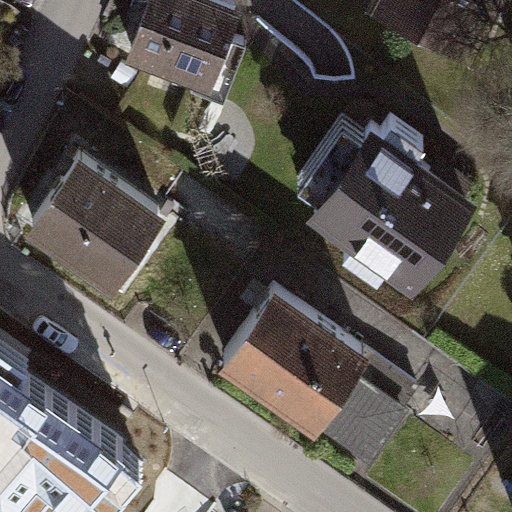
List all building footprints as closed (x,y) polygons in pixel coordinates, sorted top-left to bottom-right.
[(139,0),(123,45),(187,69),(182,82),(216,94),(238,35),(216,27),(226,0),(139,0)] [(376,0),(456,41),(476,0),(376,0)] [(88,94),(23,180),(124,254),(188,168),(88,94)] [(371,124),(363,118),(306,198),(347,227),(336,243),(368,266),(380,249),(404,266),(458,191),(427,167),(403,149),(415,133),(382,109),(371,124)] [(409,379),(265,278),(216,348),(307,412),(341,363),(394,400),(409,379)] [(74,487),(106,441),(56,396),(0,356),(0,445),(11,433),(74,487)] [(360,449),(394,400),(341,363),(307,412),(360,449)] [(171,511),(189,488),(111,434),(106,441),(74,487),(59,508),(65,511),(171,511)]
